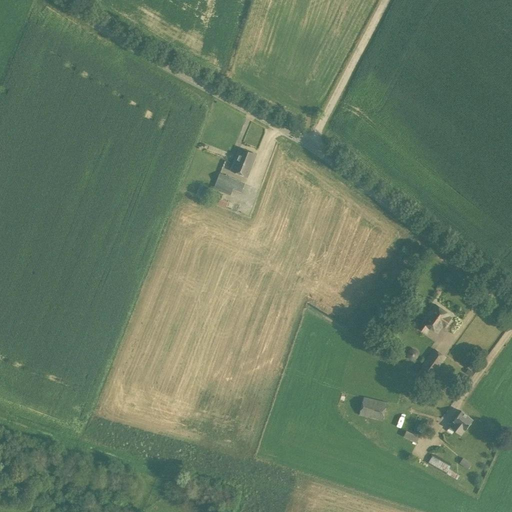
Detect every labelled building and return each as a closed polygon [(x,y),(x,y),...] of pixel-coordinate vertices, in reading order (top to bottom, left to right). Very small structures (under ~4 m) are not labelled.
[(256,155),(240,148),(231,170),(247,177),(256,155)] [(213,189),(230,195),(233,190),(241,193),(245,183),(219,174),(213,189)] [(201,196),(207,199),(210,189),(204,187),(201,196)] [(448,316),(449,314),(436,304),(429,315),(428,314),(419,327),(425,332),(429,326),(437,332),(442,324),(445,326),(451,317),(448,316)] [(445,357),(435,349),(421,368),(432,375),(445,357)] [(359,415),(383,420),(387,402),(364,397),(359,415)] [(473,420),(461,411),(453,420),(449,426),(461,435),(465,430),(473,420)] [(403,436),(416,443),(419,437),(406,431),(403,436)] [(428,463),(457,479),(460,475),(449,469),(451,465),(432,456),(428,463)] [(459,463),(468,469),(471,463),(463,457),(459,463)]
